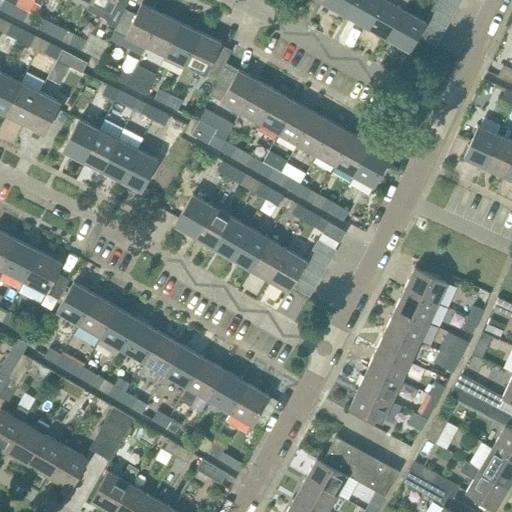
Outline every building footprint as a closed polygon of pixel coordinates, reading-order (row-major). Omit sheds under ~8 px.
[(0,0),(0,9),(11,15),(18,0),(0,0)] [(18,0),(11,15),(31,25),(36,15),(29,11),(32,3),(30,0),(18,0)] [(91,0),(91,1),(87,9),(106,19),(107,23),(117,27),(126,9),(125,8),(128,0),(91,0)] [(323,0),(322,2),(344,14),(351,0),(323,0)] [(351,0),(344,14),(365,26),(380,0),(351,0)] [(380,0),(365,26),(387,38),(404,9),(387,0),(380,0)] [(441,0),(437,0),(433,8),(452,19),(457,9),(441,0)] [(441,0),(457,9),(462,0),(441,0)] [(142,55),(142,54),(162,14),(142,4),(136,14),(126,9),(117,27),(111,40),(142,55)] [(433,8),(428,18),(447,28),(452,19),(433,8)] [(404,9),(387,38),(409,51),(418,36),(423,27),(426,21),(404,9)] [(142,54),(161,64),(181,23),(162,14),(142,54)] [(31,25),(50,34),(55,24),(36,15),(31,25)] [(428,18),(426,21),(423,27),(441,37),(447,28),(428,18)] [(0,27),(0,30),(18,40),(23,30),(4,20),(0,27)] [(184,64),(185,65),(201,32),(181,23),(161,64),(161,65),(179,74),(184,64)] [(50,34),(70,44),(75,34),(55,24),(50,34)] [(441,37),(423,27),(418,36),(436,47),(441,37)] [(18,40),(38,49),(43,40),(23,30),(18,40)] [(201,32),(185,65),(205,75),(205,74),(217,80),(228,58),(216,53),(221,42),(201,32)] [(75,34),(70,44),(82,50),(87,40),(75,34)] [(38,49),(57,59),(62,49),(43,40),(38,49)] [(57,59),(69,65),(74,55),(62,49),(57,59)] [(498,77),(511,83),(511,69),(503,66),(498,77)] [(116,79),(127,85),(132,75),(120,69),(116,79)] [(221,101),(241,112),(258,81),(239,70),(221,101)] [(0,76),(0,111),(5,114),(21,82),(2,72),(0,76)] [(132,75),(127,85),(139,91),(144,81),(132,75)] [(241,112),(260,123),(277,91),(258,81),(241,112)] [(5,114),(24,124),(40,92),(21,82),(5,114)] [(102,94),(114,100),(119,90),(107,84),(102,94)] [(154,98),(166,104),(171,94),(159,89),(154,98)] [(171,94),(166,104),(178,110),(183,100),(181,99),(183,94),(179,93),(179,92),(174,89),(171,94)] [(501,99),(511,104),(511,92),(506,89),(501,99)] [(119,90),(114,100),(126,106),(131,96),(119,90)] [(260,123),(278,133),(296,102),(277,91),(260,123)] [(40,92),(24,124),(44,134),(61,102),(40,92)] [(188,105),(198,110),(205,98),(194,92),(188,105)] [(133,110),(153,119),(158,109),(138,100),(133,110)] [(278,133),(297,144),(315,112),(296,102),(278,133)] [(158,109),(153,119),(165,125),(170,115),(158,109)] [(297,144),(316,154),(334,123),(315,112),(297,144)] [(63,151),(83,161),(99,129),(79,119),(63,151)] [(201,120),(194,133),(209,142),(215,133),(217,129),(201,120)] [(316,154),(335,165),(352,134),(334,123),(316,154)] [(464,158),(484,167),(499,135),(479,125),(464,158)] [(83,161),(102,171),(119,139),(99,129),(83,161)] [(102,171),(122,181),(138,149),(137,148),(141,138),(124,129),(119,139),(102,171)] [(209,142),(221,149),(226,139),(215,133),(209,142)] [(335,165),(354,176),(371,144),(352,134),(335,165)] [(484,167),(504,176),(511,158),(511,140),(499,135),(484,167)] [(221,149),(239,159),(244,150),(226,139),(221,149)] [(371,144),(354,176),(374,187),(391,155),(371,144)] [(138,149),(122,181),(142,191),(158,159),(138,149)] [(239,159),(258,171),(263,161),(244,150),(239,159)] [(217,171),(229,177),(234,168),(223,161),(217,171)] [(263,161),(258,171),(269,177),(275,168),(263,161)] [(234,168),(229,177),(240,184),(246,174),(234,168)] [(276,181),(295,192),(301,183),(282,172),(276,181)] [(255,192),(266,199),(272,189),(260,183),(255,192)] [(295,192),(313,203),(319,193),(301,183),(295,192)] [(272,189),(266,199),(278,205),(283,196),(272,189)] [(326,211),(332,214),(338,205),(332,201),(327,198),(319,193),(313,203),(321,208),(326,211)] [(175,225),(194,236),(212,205),(193,194),(175,225)] [(292,214),(304,220),(309,211),(298,204),(292,214)] [(194,236),(213,247),(231,216),(212,205),(194,236)] [(338,205),(332,214),(344,221),(349,211),(338,205)] [(304,220),(315,227),(321,217),(309,211),(304,220)] [(213,247),(232,258),(250,227),(231,216),(213,247)] [(323,233),(340,242),(346,232),(329,222),(323,233)] [(232,258),(250,269),(268,238),(250,227),(232,258)] [(0,268),(1,269),(16,239),(0,230),(0,268)] [(250,269),(269,280),(287,249),(268,238),(250,269)] [(1,269),(23,281),(39,251),(16,239),(1,269)] [(319,240),(313,249),(332,259),(337,250),(319,240)] [(297,277),(302,267),(307,260),(287,249),(269,280),(288,291),(291,286),(297,277)] [(313,249),(308,258),(326,269),(332,259),(313,249)] [(39,251),(23,281),(59,299),(69,279),(57,273),(62,262),(39,251)] [(308,258),(307,260),(302,267),(321,278),(326,269),(308,258)] [(302,267),(297,277),(315,288),(321,278),(302,267)] [(414,267),(405,288),(438,303),(447,282),(414,267)] [(297,277),(291,286),(310,297),(315,288),(297,277)] [(57,311),(78,324),(96,294),(74,282),(57,311)] [(405,288),(396,308),(428,322),(438,303),(405,288)] [(78,324),(100,336),(117,307),(96,294),(78,324)] [(511,316),(511,303),(498,297),(493,308),(511,316)] [(473,305),(468,317),(478,322),(483,310),(473,305)] [(100,336),(122,349),(139,320),(117,307),(100,336)] [(396,308),(387,327),(419,342),(428,322),(396,308)] [(2,322),(14,328),(19,318),(7,312),(2,322)] [(468,317),(462,329),(472,334),(478,322),(468,317)] [(490,319),(484,331),(498,337),(503,326),(490,319)] [(122,349),(143,361),(160,332),(139,320),(122,349)] [(387,327),(378,347),(410,362),(419,342),(387,327)] [(143,361),(165,374),(182,345),(160,332),(143,361)] [(473,354),(484,359),(494,337),(483,332),(473,354)] [(0,370),(0,394),(23,354),(22,353),(27,343),(19,338),(0,370)] [(456,344),(449,355),(459,361),(465,349),(456,344)] [(165,374),(187,387),(204,358),(182,345),(165,374)] [(378,347),(368,366),(401,381),(410,362),(378,347)] [(44,357),(56,364),(61,354),(50,348),(44,357)] [(449,355),(449,356),(440,351),(434,362),(443,367),(453,372),(459,361),(449,355)] [(23,354),(0,394),(0,397),(8,402),(33,360),(23,354)] [(56,364),(77,377),(83,367),(61,354),(56,364)] [(207,399),(208,400),(225,370),(204,358),(187,387),(180,399),(191,406),(191,405),(200,410),(207,399)] [(368,366),(359,386),(392,401),(401,381),(368,366)] [(83,367),(77,377),(88,383),(93,373),(83,367)] [(208,400),(230,412),(247,383),(225,370),(208,400)] [(460,374),(454,386),(511,416),(511,413),(511,377),(503,397),(460,374)] [(56,387),(68,394),(74,384),(62,377),(56,387)] [(98,389),(120,401),(126,392),(104,379),(98,389)] [(435,382),(429,393),(438,398),(445,387),(435,382)] [(247,383),(230,412),(252,425),(269,396),(247,383)] [(74,384),(68,394),(79,401),(85,391),(74,384)] [(392,401),(359,386),(350,406),(382,421),(392,401)] [(449,395),(505,426),(511,416),(454,386),(449,395)] [(126,392),(120,401),(142,414),(148,405),(126,392)] [(429,393),(418,413),(428,417),(438,398),(429,393)] [(0,408),(0,446),(6,451),(24,421),(23,420),(28,411),(19,405),(13,415),(1,407),(0,408)] [(100,431),(111,438),(125,414),(114,407),(100,431)] [(428,417),(418,413),(412,410),(404,425),(420,433),(428,417)] [(152,420),(164,427),(169,417),(158,411),(152,420)] [(125,414),(111,438),(121,444),(135,420),(125,414)] [(438,416),(426,438),(435,443),(447,421),(438,416)] [(164,427),(175,434),(181,424),(169,417),(164,427)] [(6,451),(28,463),(45,434),(44,433),(48,425),(39,419),(34,427),(24,421),(6,451)] [(505,426),(491,450),(511,462),(511,430),(505,426)] [(28,463),(49,476),(67,446),(45,434),(28,463)] [(195,445),(207,452),(212,442),(201,436),(195,445)] [(336,436),(323,461),(348,475),(386,496),(399,471),(336,436)] [(165,450),(176,456),(181,447),(170,441),(165,450)] [(212,442),(207,452),(218,459),(223,449),(212,442)] [(67,446),(49,476),(71,488),(88,458),(67,446)] [(181,447),(176,456),(187,463),(192,454),(181,447)] [(465,462),(480,471),(508,487),(511,480),(511,462),(491,450),(479,470),(465,462)] [(196,469),(221,483),(227,473),(203,458),(196,469)] [(317,458),(306,478),(337,495),(348,475),(323,461),(317,458)] [(416,460),(408,473),(452,499),(460,486),(416,460)] [(480,471),(465,462),(460,471),(474,479),(466,492),(495,509),(508,487),(480,471)] [(91,500),(111,511),(115,511),(131,484),(130,484),(139,470),(129,464),(121,478),(108,471),(91,500)] [(443,506),(439,511),(453,511),(447,508),(452,499),(408,473),(403,483),(443,506)] [(306,478),(295,497),(323,511),(327,511),(337,495),(306,478)] [(115,511),(143,511),(153,497),(131,484),(115,511)] [(143,511),(171,511),(173,509),(153,497),(143,511)] [(323,511),(295,497),(286,511),(323,511)] [(371,499),(365,510),(367,511),(376,511),(381,504),(371,499)]
